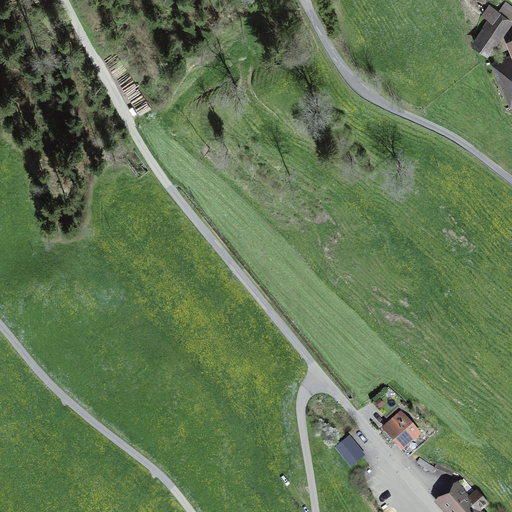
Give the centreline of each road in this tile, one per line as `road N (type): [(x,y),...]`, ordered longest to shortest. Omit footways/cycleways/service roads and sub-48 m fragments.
road 1 (unclassified): [(63,0),(175,197),(319,375)]
road 2 (unclassified): [(511,180),(355,83),(304,0)]
road 3 (unclassified): [(0,324),(53,387),(157,471),(191,511)]
road 4 (unclassified): [(319,375),(439,511)]
road 5 (unclassified): [(315,511),(300,409),(319,375)]
